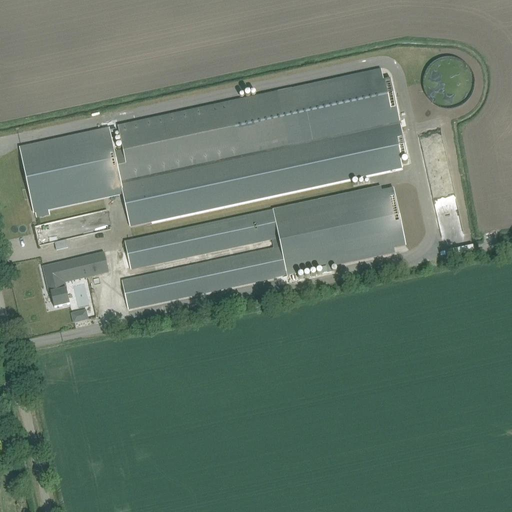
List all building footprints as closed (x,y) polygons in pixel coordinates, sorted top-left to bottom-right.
[(470,98),(469,60),(435,62),(436,75),(430,75),(430,83),(428,83),(428,95),(442,95),(442,99),(470,98)] [(115,152),(110,127),(21,146),(36,212),(124,193),(131,226),(403,168),(402,164),(412,161),(406,132),(395,134),(392,119),(403,117),(393,71),(382,74),(381,69),(118,125),(123,150),(115,152)] [(395,250),(407,247),(394,189),(382,191),(381,186),(336,196),(311,202),(294,206),(273,210),(273,211),(133,241),(125,243),(127,252),(131,268),(132,272),(272,241),(274,249),(122,282),(128,311),(276,279),(284,277),(288,276),(288,278),(290,277),(304,274),(323,270),(331,268),(396,254),(395,250)] [(104,254),(54,266),(44,268),(48,287),(51,286),(53,293),(51,293),(55,308),(65,306),(70,304),(67,290),(66,290),(65,283),(108,272),(104,254)] [(83,313),(72,316),(74,324),(85,321),(83,313)]
